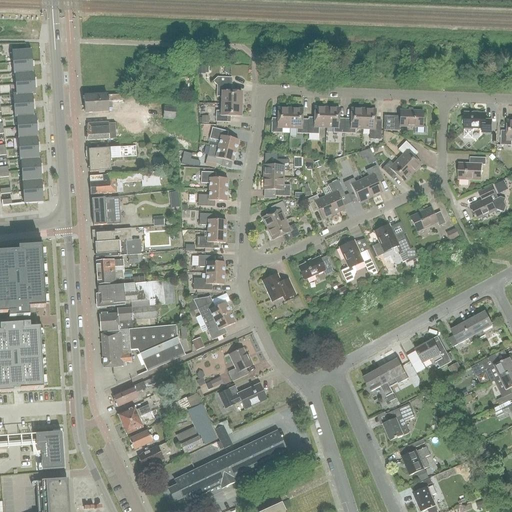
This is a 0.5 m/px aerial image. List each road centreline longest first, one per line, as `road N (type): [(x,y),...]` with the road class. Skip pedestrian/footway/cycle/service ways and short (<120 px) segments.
road 1 (unclassified): [(445,97),(262,90),(242,259)]
road 2 (secondary): [(111,511),(82,447),(65,218)]
road 3 (secondary): [(65,218),(51,0)]
road 4 (unclassified): [(242,259),(265,262),(440,179)]
road 5 (unclassified): [(336,371),(493,283)]
road 6 (unclassified): [(396,511),(336,371)]
road 7 (unclassified): [(242,259),(243,290),(260,328),(278,363),(307,390)]
road 8 (unclassified): [(307,390),(347,511)]
